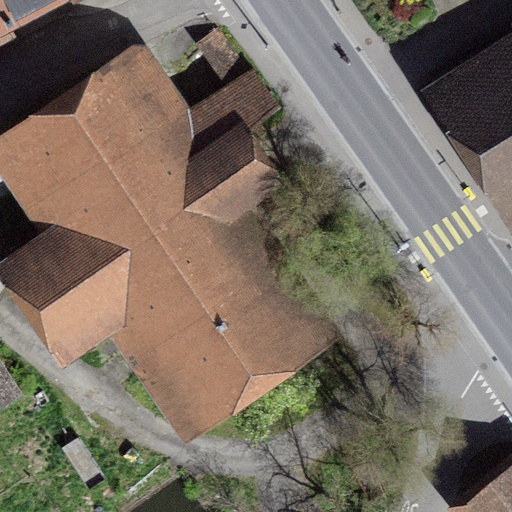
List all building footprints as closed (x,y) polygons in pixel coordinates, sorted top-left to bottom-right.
[(0,0),(0,12),(4,20),(42,0),(0,0)] [(511,61),(448,103),(509,201),(511,199),(511,61)] [(198,406),(303,335),(219,211),(263,181),(236,140),(275,108),(253,78),(168,135),(120,64),(14,135),(82,236),(19,278),(59,337),(121,294),(198,406)] [(0,405),(20,393),(0,361),(0,405)] [(483,511),(511,511),(511,469),(474,501),(483,511)]
